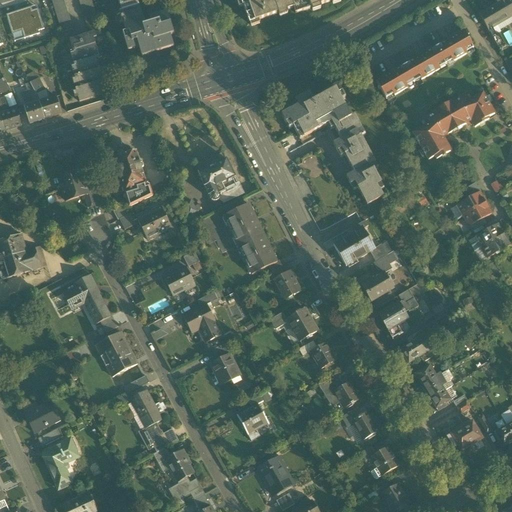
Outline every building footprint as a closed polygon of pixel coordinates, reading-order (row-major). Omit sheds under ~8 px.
[(139,6),(137,0),(117,0),(121,11),(139,6)] [(250,24),(278,14),(273,0),(240,0),(243,7),(244,6),(250,24)] [(273,0),(278,14),(294,9),(295,13),(334,0),(273,0)] [(511,6),(508,0),(504,0),(497,4),(479,15),(488,30),(494,27),(497,25),(511,16),(511,6)] [(66,7),(65,2),(53,6),(55,10),(66,7)] [(93,7),(92,4),(81,8),(83,13),(94,9),(93,7)] [(143,18),(139,6),(121,11),(119,12),(123,24),(143,18)] [(22,31),(24,39),(39,34),(38,31),(32,11),(31,7),(6,15),(12,34),(22,31)] [(67,11),(66,7),(55,10),(56,15),(67,11)] [(38,9),(32,11),(38,31),(44,29),(38,9)] [(96,15),(94,9),(83,13),(84,18),(96,15)] [(69,16),(67,11),(56,15),(58,19),(69,16)] [(145,26),(143,18),(123,24),(125,32),(122,33),(128,51),(138,48),(141,57),(174,47),(171,36),(173,35),(167,14),(149,19),(151,24),(145,26)] [(97,19),(96,15),(84,18),(86,24),(97,20),(97,19)] [(511,16),(497,25),(500,31),(511,23),(511,16)] [(72,25),(70,20),(59,24),(60,28),(72,25)] [(99,25),(97,20),(86,24),(88,29),(99,25)] [(73,30),(72,25),(60,28),(62,33),(73,30)] [(101,31),(99,25),(88,29),(89,35),(95,33),(101,31)] [(488,30),(492,37),(498,33),(501,32),(500,31),(497,25),(494,27),(488,30)] [(14,42),(24,39),(22,31),(12,34),(14,42)] [(69,41),(73,52),(95,45),(93,39),(97,38),(95,33),(89,35),(76,39),(69,41)] [(380,90),(386,99),(393,95),(394,96),(407,88),(407,87),(414,83),(412,80),(419,76),(421,79),(421,80),(440,70),(439,69),(437,66),(443,62),(445,65),(452,61),(453,62),(467,54),(466,53),(473,49),(468,40),(469,37),(466,36),(464,33),(459,36),(458,35),(439,45),(440,47),(432,51),(431,50),(408,63),(409,64),(400,69),(400,68),(381,79),(382,80),(377,83),(378,86),(378,89),(380,90)] [(503,42),(498,33),(492,37),(497,45),(503,42)] [(99,57),(95,45),(73,52),(70,53),(74,65),(96,58),(99,57)] [(46,46),(39,48),(41,56),(49,54),(46,46)] [(100,69),(96,58),(74,65),(71,65),(75,77),(100,69)] [(104,81),(100,69),(75,77),(78,89),(101,82),(104,81)] [(30,83),(38,79),(34,71),(26,76),(27,78),(28,78),(30,83)] [(44,90),(45,90),(48,88),(42,77),(38,79),(44,90)] [(0,79),(0,92),(1,94),(9,89),(3,78),(0,79)] [(19,81),(22,87),(26,85),(30,83),(28,78),(27,78),(19,81)] [(38,79),(30,83),(38,98),(44,120),(62,115),(56,97),(49,99),(45,90),(44,90),(38,79)] [(104,94),(101,82),(78,89),(76,90),(80,102),(104,94)] [(29,124),(44,120),(38,98),(30,83),(26,85),(31,102),(32,101),(33,104),(24,107),(29,124)] [(358,189),(367,206),(376,201),(383,197),(380,192),(385,189),(375,171),(378,169),(361,138),(365,136),(355,117),(351,119),(341,101),(345,99),(338,85),(320,95),(323,99),(314,104),(309,94),(295,102),(298,107),(282,116),(289,130),(293,128),(300,140),(327,125),(330,130),(331,131),(335,129),(341,140),(337,142),(354,173),(346,178),(347,178),(354,191),(358,189)] [(426,156),(428,160),(435,156),(436,159),(442,156),(441,155),(445,153),(446,154),(451,151),(445,140),(446,139),(448,135),(453,132),(452,131),(460,126),(461,127),(466,124),(471,125),(473,124),(475,128),(480,125),(479,123),(483,121),(484,123),(489,120),(488,118),(494,114),(489,105),(490,104),(486,97),(485,98),(483,94),(468,102),(465,96),(453,102),(435,112),(435,113),(423,120),(427,126),(413,134),(415,138),(419,145),(422,149),(421,149),(425,156),(426,156)] [(5,97),(0,98),(0,114),(9,112),(5,97)] [(9,112),(0,114),(0,116),(5,132),(22,127),(17,110),(9,112)] [(327,125),(300,140),(303,145),(330,130),(327,125)] [(120,178),(125,193),(140,188),(139,186),(146,183),(141,169),(142,169),(143,167),(142,162),(140,160),(139,161),(137,153),(134,152),(114,158),(119,173),(121,172),(123,177),(120,178)] [(218,200),(219,199),(220,197),(220,195),(239,185),(226,159),(198,173),(210,198),(211,200),(212,201),(213,201),(215,202),(217,201),(218,200)] [(58,178),(62,190),(85,183),(81,171),(58,178)] [(490,185),(496,194),(501,191),(496,182),(490,185)] [(88,194),(85,183),(62,190),(66,202),(85,196),(89,195),(88,194)] [(148,183),(146,183),(139,186),(140,188),(125,193),(125,194),(123,198),(127,200),(129,208),(152,197),(148,183)] [(465,189),(471,198),(479,193),(481,192),(476,183),(465,189)] [(243,194),(239,185),(220,195),(220,197),(219,199),(225,203),(243,194)] [(85,196),(88,207),(96,205),(92,193),(88,194),(89,195),(85,196)] [(456,220),(463,216),(486,203),(485,200),(483,200),(479,193),(471,198),(470,199),(467,198),(467,200),(457,206),(450,210),(456,220)] [(184,204),(189,216),(200,210),(198,206),(195,207),(191,201),(184,204)] [(488,206),(486,203),(463,216),(469,227),(483,219),(491,214),(487,207),(488,206)] [(112,210),(118,220),(128,215),(122,204),(112,210)] [(252,274),(252,275),(267,268),(269,267),(277,263),(277,262),(270,249),(268,250),(253,219),(255,218),(249,204),(224,217),(225,216),(230,225),(228,225),(234,238),(236,237),(239,244),(238,245),(238,246),(240,245),(243,253),(241,253),(248,266),(249,265),(253,274),(252,274)] [(137,220),(147,241),(168,231),(172,229),(169,224),(161,208),(137,220)] [(119,220),(125,231),(136,225),(130,215),(119,220)] [(469,227),(472,232),(479,228),(482,226),(486,224),(483,219),(469,227)] [(353,228),(356,233),(362,229),(363,230),(368,226),(365,221),(353,228)] [(169,224),(172,229),(168,231),(171,239),(180,235),(173,222),(169,224)] [(474,252),(475,251),(505,235),(503,231),(502,232),(497,225),(485,232),(482,233),(475,237),(475,238),(468,242),(474,252)] [(334,246),(346,267),(370,253),(374,250),(363,230),(362,229),(356,233),(334,246)] [(0,281),(3,280),(47,267),(41,247),(26,252),(21,235),(0,241),(0,281)] [(507,238),(505,235),(475,251),(481,262),(487,258),(487,259),(489,258),(507,247),(509,247),(510,246),(505,239),(507,238)] [(386,243),(381,245),(387,256),(392,253),(386,243)] [(389,266),(384,258),(387,256),(381,245),(374,250),(370,253),(375,263),(373,264),(380,276),(384,274),(385,274),(391,270),(389,266)] [(475,251),(474,252),(481,265),(490,260),(489,258),(487,259),(487,258),(481,262),(475,251)] [(183,258),(188,268),(193,266),(198,263),(199,262),(194,252),(183,258)] [(392,253),(387,256),(384,258),(389,266),(398,260),(394,252),(392,253)] [(277,263),(269,267),(271,273),(279,269),(282,267),(279,261),(277,262),(277,263)] [(202,270),(198,263),(193,266),(196,272),(202,270)] [(494,265),(487,270),(491,275),(498,271),(494,265)] [(164,279),(173,297),(185,291),(186,292),(196,287),(186,268),(164,279)] [(283,276),(279,269),(271,273),(269,274),(273,281),(275,280),(283,276)] [(275,280),(286,299),(293,295),(294,296),(301,292),(295,280),(296,279),(292,271),(283,276),(275,280)] [(361,287),(371,303),(394,289),(385,274),(384,274),(380,276),(361,287)] [(90,316),(95,326),(101,322),(110,317),(95,289),(97,288),(91,275),(76,283),(78,286),(63,294),(69,306),(82,299),(84,298),(92,315),(90,316)] [(284,300),(286,299),(275,280),(273,281),(284,300)] [(418,285),(424,294),(429,291),(424,282),(418,285)] [(408,291),(415,301),(425,296),(424,294),(418,285),(408,291)] [(214,293),(218,300),(224,298),(220,290),(214,293)] [(402,302),(399,304),(404,312),(408,310),(409,312),(418,307),(415,301),(408,291),(399,296),(402,302)] [(197,301),(201,308),(207,305),(211,303),(218,300),(214,293),(197,301)] [(252,295),(246,293),(243,299),(250,301),(252,295)] [(463,300),(465,306),(474,303),(472,297),(463,300)] [(217,315),(211,303),(207,305),(213,317),(217,315)] [(409,320),(404,312),(399,304),(399,303),(378,316),(392,340),(403,333),(398,325),(405,321),(409,320)] [(204,328),(210,341),(221,336),(215,322),(216,322),(213,317),(207,305),(201,308),(183,317),(192,334),(204,328)] [(431,310),(434,315),(444,310),(441,305),(431,310)] [(434,315),(433,316),(436,322),(452,312),(448,307),(444,310),(434,315)] [(299,340),(300,342),(318,331),(305,309),(287,320),(292,328),(299,340)] [(270,320),(276,330),(286,324),(280,314),(270,320)] [(101,322),(106,333),(118,327),(112,316),(110,317),(101,322)] [(410,329),(405,321),(398,325),(403,333),(410,329)] [(293,344),(299,340),(292,328),(286,331),(293,344)] [(156,342),(168,335),(160,330),(152,335),(156,342)] [(406,340),(409,345),(424,336),(425,336),(421,330),(406,340)] [(107,366),(113,378),(138,365),(121,333),(96,346),(102,357),(108,353),(113,363),(107,366)] [(400,351),(408,364),(420,357),(430,351),(432,350),(424,336),(409,345),(400,351)] [(298,350),(303,357),(311,353),(311,352),(317,348),(313,341),(298,350)] [(215,350),(220,360),(230,355),(233,354),(228,343),(215,350)] [(311,353),(321,369),(335,361),(325,344),(317,348),(311,352),(311,353)] [(212,351),(217,361),(220,360),(215,350),(212,351)] [(420,357),(423,363),(434,357),(430,351),(420,357)] [(102,357),(107,366),(113,363),(108,353),(102,357)] [(216,373),(223,386),(232,381),(230,378),(240,374),(230,355),(220,360),(217,361),(210,365),(215,374),(216,373)] [(56,365),(65,385),(77,379),(68,359),(56,365)] [(422,386),(423,385),(436,377),(429,366),(415,375),(422,386)] [(447,383),(449,382),(451,381),(453,378),(448,370),(441,374),(447,383)] [(423,385),(431,399),(444,391),(451,387),(449,382),(447,383),(441,374),(436,377),(423,385)] [(127,386),(131,392),(149,383),(146,376),(127,386)] [(319,385),(322,390),(336,382),(333,376),(319,385)] [(338,399),(344,409),(351,405),(352,406),(354,404),(359,400),(349,383),(340,388),(336,382),(322,390),(330,404),(338,399)] [(444,391),(451,401),(457,397),(451,387),(444,391)] [(137,414),(146,430),(140,433),(149,449),(155,446),(158,452),(165,448),(167,447),(161,436),(162,435),(156,424),(163,420),(160,415),(165,412),(160,403),(155,405),(147,391),(133,399),(132,399),(139,413),(137,414)] [(451,401),(444,391),(431,399),(430,400),(436,410),(436,409),(438,412),(447,406),(446,404),(451,401)] [(120,405),(130,400),(132,399),(133,399),(130,393),(127,394),(117,399),(120,405)] [(267,393),(261,396),(265,404),(271,400),(267,393)] [(249,402),(252,408),(258,404),(258,405),(264,402),(260,396),(249,402)] [(453,403),(456,408),(467,402),(464,397),(453,403)] [(130,400),(137,414),(139,413),(132,399),(130,400)] [(471,409),(467,402),(456,408),(460,415),(471,409)] [(28,420),(36,434),(60,421),(51,403),(38,409),(35,411),(37,416),(28,420)] [(23,410),(28,420),(37,416),(35,411),(38,409),(36,404),(23,410)] [(237,416),(247,435),(256,430),(255,429),(267,422),(258,405),(258,404),(252,408),(237,416)] [(342,418),(346,426),(353,422),(360,417),(355,410),(342,418)] [(502,420),(506,427),(511,424),(509,420),(511,418),(511,416),(509,411),(501,417),(503,420),(502,420)] [(359,432),(364,441),(378,432),(367,413),(360,417),(353,422),(359,432)] [(477,419),(486,434),(492,431),(483,415),(477,419)] [(495,424),(499,431),(506,427),(502,420),(495,424)] [(448,421),(438,427),(445,437),(455,431),(448,421)] [(352,436),(359,432),(353,422),(346,426),(352,436)] [(458,446),(461,452),(462,453),(464,454),(466,455),(468,454),(469,453),(470,451),(470,449),(469,447),(482,440),(472,423),(447,437),(453,448),(458,446)] [(511,442),(511,436),(506,427),(499,431),(495,433),(498,438),(496,439),(501,448),(503,447),(503,448),(511,442)] [(38,440),(42,448),(63,437),(59,429),(38,440)] [(161,436),(167,447),(179,441),(173,429),(162,435),(161,436)] [(256,430),(247,435),(250,440),(259,436),(256,430)] [(331,434),(324,430),(321,435),(328,439),(331,434)] [(44,458),(59,491),(72,484),(66,470),(69,469),(67,464),(79,458),(71,440),(46,451),(47,452),(45,457),(44,458)] [(360,453),(364,459),(375,452),(372,446),(360,453)] [(377,469),(382,477),(399,466),(388,447),(376,454),(375,452),(364,459),(365,461),(373,457),(379,468),(377,469)] [(153,455),(159,465),(166,461),(165,460),(171,457),(165,448),(158,452),(153,455)] [(150,457),(146,451),(140,454),(143,460),(150,457)] [(170,469),(178,483),(187,478),(194,474),(182,451),(171,457),(165,460),(166,461),(170,469)] [(268,488),(273,496),(287,488),(285,485),(290,481),(283,468),(286,467),(281,457),(259,469),(269,486),(268,488)] [(163,473),(170,469),(166,461),(159,465),(163,473)] [(377,480),(382,477),(377,469),(372,472),(371,474),(374,479),(377,480)] [(328,484),(324,477),(316,481),(320,488),(328,484)] [(190,483),(187,478),(178,483),(179,485),(170,490),(177,503),(183,499),(191,495),(202,489),(197,480),(190,483)] [(375,491),(379,496),(381,495),(383,494),(383,493),(391,489),(388,483),(375,491)] [(387,506),(390,511),(394,511),(409,503),(398,484),(391,489),(383,493),(383,494),(389,504),(387,506)] [(77,493),(80,498),(87,495),(84,489),(77,493)] [(191,495),(194,500),(205,494),(202,489),(191,495)] [(370,502),(379,496),(375,491),(367,496),(370,502)] [(208,500),(205,494),(194,500),(193,501),(197,507),(207,501),(208,500)] [(282,511),(295,505),(288,494),(276,501),(282,511)] [(383,494),(381,495),(387,506),(389,504),(383,494)] [(94,511),(87,495),(80,498),(65,505),(67,511),(94,511)] [(177,503),(176,503),(179,509),(186,505),(183,499),(177,503)] [(213,511),(211,507),(210,507),(207,501),(197,507),(199,511),(213,511)] [(318,511),(312,501),(294,511),(318,511)]
